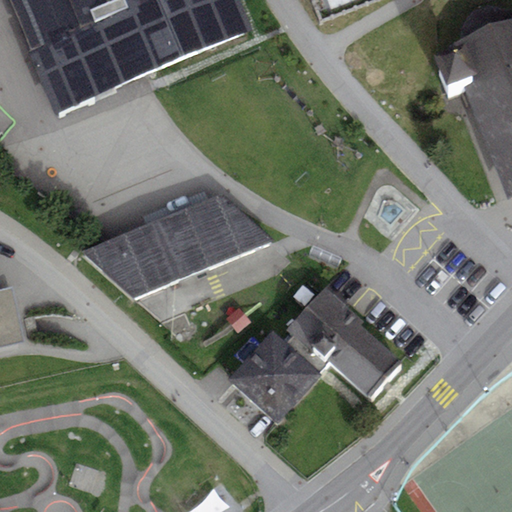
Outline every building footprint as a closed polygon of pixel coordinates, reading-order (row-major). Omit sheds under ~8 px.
[(148,0),(1,0),(56,129),(251,49),(231,0),(200,0),(183,8),(179,0),(178,0),(153,10),(148,0)] [(511,209),(511,28),(510,23),(491,18),(468,27),(460,44),(464,54),(449,60),(455,75),(437,82),(450,116),(469,109),(508,211),(511,209)] [(79,251),(131,299),(275,240),(221,195),(79,251)] [(290,331),(294,333),(329,365),(370,399),(402,362),(358,324),(362,320),(326,289),(290,331)] [(286,342),(274,331),(230,379),(277,421),(329,365),(294,333),(286,342)]
